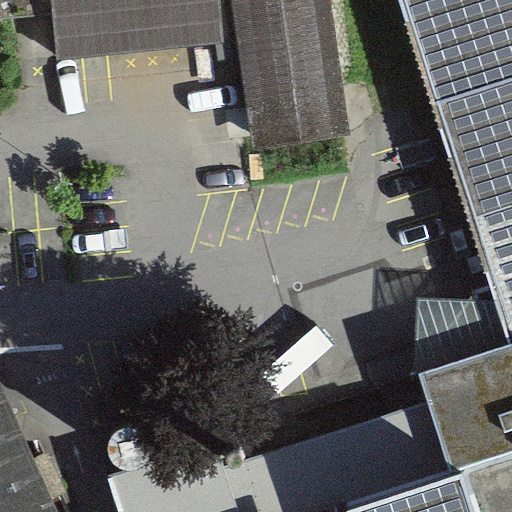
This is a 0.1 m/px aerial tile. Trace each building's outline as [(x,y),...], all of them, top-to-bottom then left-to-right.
[(0,0),(0,9),(55,5),(54,0),(0,0)] [(220,0),(54,0),(55,5),(61,46),(224,30),(220,0)] [(334,0),(234,0),(253,134),(352,120),(334,0)] [(511,0),(414,0),(511,322),(511,0)] [(511,511),(511,322),(423,349),(436,384),(226,447),(215,416),(116,450),(134,511),(511,511)] [(64,511),(0,368),(0,511),(64,511)]
